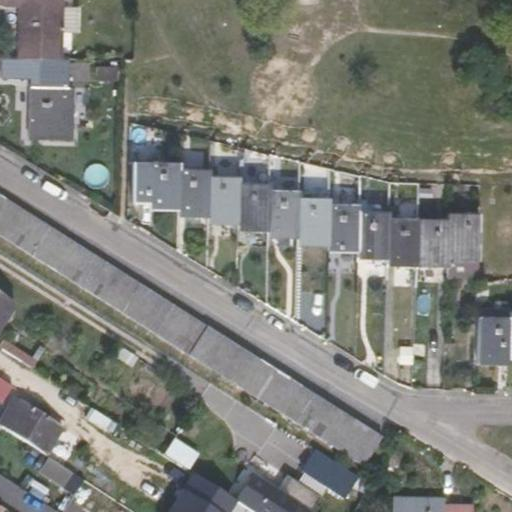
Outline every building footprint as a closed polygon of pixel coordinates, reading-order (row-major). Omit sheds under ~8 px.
[(24,0),(24,5),(18,6),(18,58),(58,59),(59,0),(24,0)] [(67,88),(67,63),(38,63),(37,87),(30,87),(30,139),(69,140),(69,88),(67,88)] [(177,164),(131,164),(130,201),(152,202),(157,208),(181,208),(188,216),(211,217),(216,223),(236,222),(241,223),(247,229),(270,229),(277,236),(296,237),(301,237),(307,244),(326,244),(331,244),(336,250),(356,251),(360,251),(365,257),(385,258),(389,258),(394,264),(414,265),(434,266),(442,259),(446,259),(466,259),(471,255),(477,256),(477,219),(473,215),(447,214),(447,222),(416,221),(386,220),(387,214),(357,212),(357,207),(327,206),(326,199),(297,198),(297,193),(268,192),(268,186),(237,184),(238,178),(207,178),(207,171),(177,171),(177,164)] [(16,207),(0,196),(0,237),(49,268),(154,336),(306,431),(362,467),(380,438),(247,354),(134,282),(16,207)] [(0,325),(13,306),(0,297),(0,325)] [(508,319),(478,318),(477,362),(496,363),(501,357),(511,357),(511,312),(508,312),(508,319)] [(61,429),(24,405),(8,430),(45,454),(61,429)] [(112,431),(116,426),(90,409),(83,419),(104,433),(106,429),(112,431)] [(143,444),(156,452),(167,435),(154,427),(143,444)] [(12,439),(0,431),(0,450),(3,453),(12,439)] [(165,458),(200,481),(209,468),(194,459),(197,454),(176,441),(165,458)] [(343,500),(357,478),(315,451),(301,474),(326,490),(343,500)] [(67,493),(76,478),(55,465),(46,479),(67,493)] [(326,490),(301,474),(295,483),(320,500),(326,490)] [(252,477),(234,503),(248,511),(311,511),(320,500),(295,483),(286,477),(276,493),(252,477)] [(127,485),(115,504),(129,511),(130,511),(141,494),(127,485)] [(471,511),(471,508),(443,508),(442,500),(392,501),(391,511),(471,511)]
